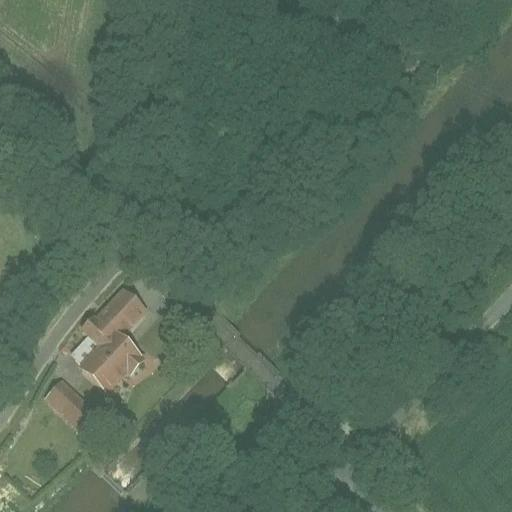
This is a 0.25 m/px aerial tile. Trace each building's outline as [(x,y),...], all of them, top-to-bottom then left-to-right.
[(128,292),(85,333),(93,341),(103,352),(120,335),(125,341),(151,316),(128,292)] [(85,370),(83,373),(111,401),(148,363),(125,341),(120,335),(103,352),(85,370)] [(93,341),(74,359),(85,370),(103,352),(93,341)] [(99,412),(66,384),(48,404),(81,433),(99,412)] [(345,403),(337,414),(351,424),(359,413),(345,403)]
